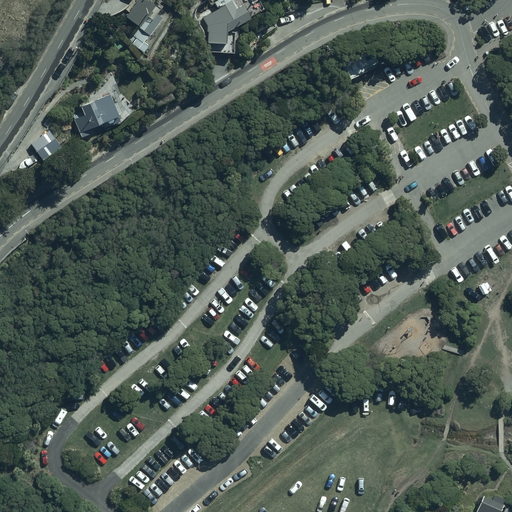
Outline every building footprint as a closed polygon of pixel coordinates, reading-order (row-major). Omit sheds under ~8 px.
[(138,28),(154,0),(137,0),(125,20),(138,28)] [(227,21),(243,41),(264,25),(248,5),(227,21)] [(135,40),(160,56),(176,30),(152,14),(135,40)] [(339,63),(347,82),(365,74),(363,70),(376,65),(370,50),(339,63)] [(79,137),(120,113),(113,93),(85,103),(74,121),(79,137)] [(32,143),(41,156),(58,145),(49,132),(32,143)] [(492,500),(483,495),(476,511),(477,511),(499,511),(506,499),(495,494),(492,500)]
